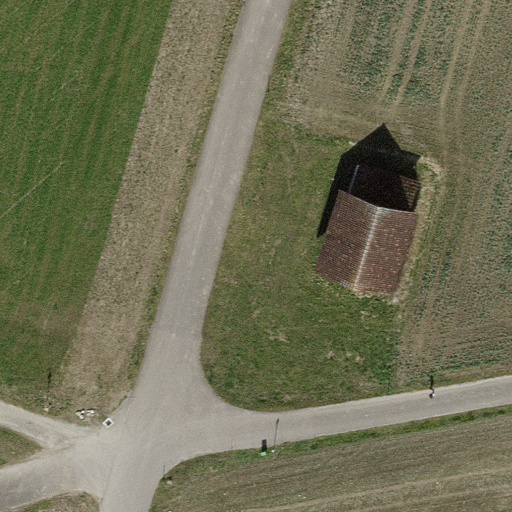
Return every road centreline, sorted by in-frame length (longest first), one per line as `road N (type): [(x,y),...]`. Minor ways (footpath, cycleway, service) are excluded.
road 1 (unclassified): [(269,0),(149,432)]
road 2 (unclassified): [(149,432),(261,431),(511,387)]
road 3 (track): [(149,432),(59,477),(0,491)]
road 4 (track): [(149,432),(71,437),(0,412)]
